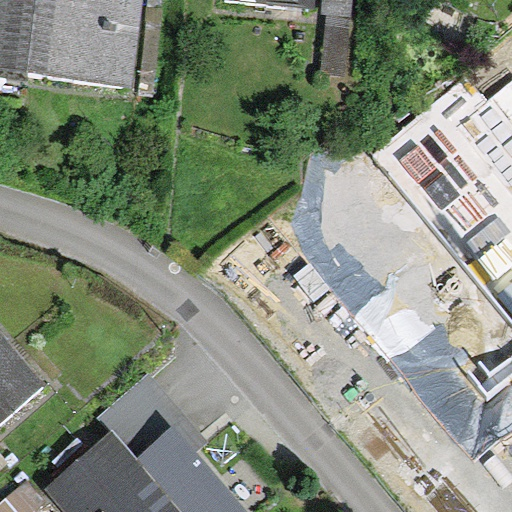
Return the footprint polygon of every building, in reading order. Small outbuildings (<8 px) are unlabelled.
[(0,0),(0,68),(122,79),(128,0),(0,0)] [(314,0),(225,0),(225,3),(313,14),(314,0)] [(511,77),(451,127),(511,201),(511,77)] [(360,192),(285,254),(410,404),(485,343),(360,192)] [(0,424),(45,384),(0,332),(0,424)] [(102,418),(116,434),(44,495),(58,511),(239,511),(192,458),(209,444),(150,376),(102,418)] [(35,511),(45,503),(27,483),(0,506),(0,511),(35,511)]
